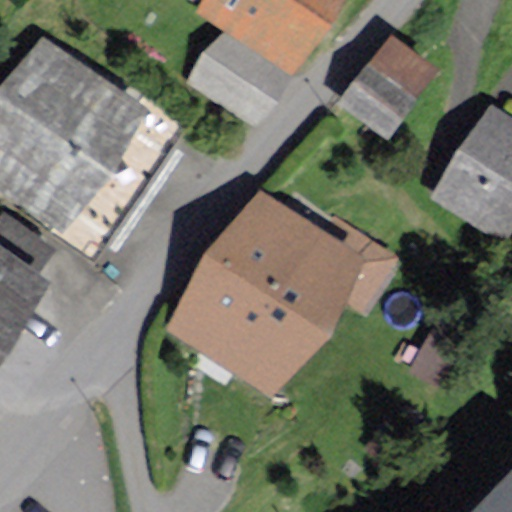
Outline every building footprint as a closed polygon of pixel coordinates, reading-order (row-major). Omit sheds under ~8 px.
[(296,71),(343,0),(200,0),(197,6),(296,71)] [(289,76),(223,31),(189,81),(255,126),(289,76)] [(440,75),(391,37),(342,100),(392,138),(440,75)] [(147,111),(46,40),(0,104),(0,189),(61,233),(147,111)] [(511,226),(511,118),(492,105),(434,193),(504,239),(511,226)] [(316,227),(261,187),(165,320),(279,402),(387,253),(327,211),(316,227)] [(0,350),(47,281),(0,249),(0,350)] [(511,511),(511,462),(465,511),(511,511)]
